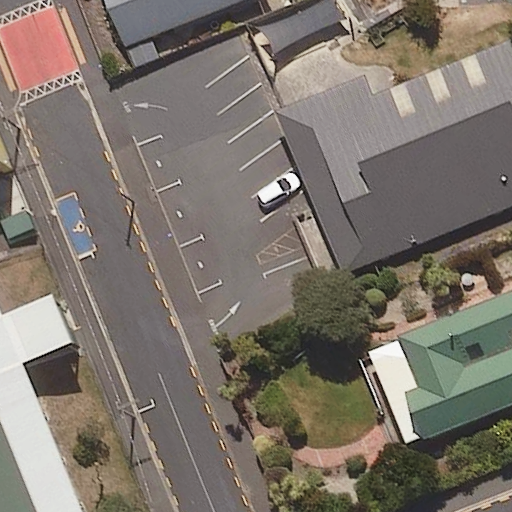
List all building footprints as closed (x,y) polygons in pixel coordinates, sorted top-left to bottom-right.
[(109,0),(136,66),(159,57),(151,37),(244,0),(109,0)] [(342,20),(333,0),(324,0),(266,26),(277,49),(342,20)] [(376,97),(368,77),(278,114),(344,275),(511,206),(511,52),(508,43),(376,97)] [(511,294),(369,353),(409,450),(511,407),(511,294)] [(0,511),(81,511),(29,376),(4,385),(0,375),(0,511)]
